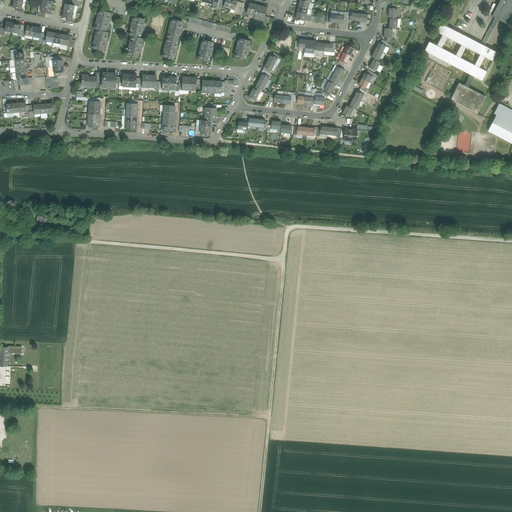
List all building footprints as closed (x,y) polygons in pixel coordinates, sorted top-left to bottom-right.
[(237,0),(225,0),(224,6),(224,7),(224,6),(231,8),(234,9),(234,10),(235,10),(237,3),(237,0)] [(298,7),(308,9),(310,3),(300,0),(298,7)] [(511,0),(500,0),(492,16),(495,18),(498,20),(509,25),(511,18),(511,0)] [(23,2),(14,1),(13,7),(17,8),(22,9),(23,2)] [(244,5),(237,3),(235,10),(239,11),(238,14),(241,15),(243,8),(244,5)] [(72,5),(65,4),(64,10),(73,12),(75,6),(75,5),(72,5)] [(257,6),(249,4),(246,14),(254,16),(257,6)] [(51,8),(42,6),(41,12),(45,13),(50,14),(51,8)] [(267,9),(257,6),(254,16),(254,17),(259,18),(259,20),(263,21),(265,17),(267,9)] [(298,7),(297,13),(307,15),(308,9),(298,7)] [(392,8),(390,8),(389,18),(390,18),(397,19),(398,9),(392,8)] [(73,12),(64,10),(63,17),(67,17),(72,18),(73,12)] [(110,12),(99,10),(95,29),(97,30),(105,31),(107,26),(108,26),(110,19),(108,18),(110,12)] [(307,15),(297,13),(296,19),(305,21),(305,20),(307,15)] [(367,14),(357,13),(356,21),(366,22),(367,14)] [(145,19),(134,16),(129,36),(131,36),(140,38),(141,33),(143,32),(144,26),(143,24),(145,19)] [(208,22),(190,17),(189,22),(199,25),(206,27),(208,22)] [(183,21),(172,18),(167,38),(178,40),(179,35),(181,34),(182,28),(181,26),(183,21)] [(397,19),(390,18),(389,28),(393,29),(397,29),(398,19),(397,19)] [(481,44),(484,46),(498,20),(495,18),(481,44)] [(14,23),(6,22),(5,29),(5,31),(12,32),(14,23)] [(219,25),(208,22),(206,27),(218,30),(219,25)] [(21,25),(14,23),(12,32),(19,34),(20,34),(21,26),(21,25)] [(481,44),(439,23),(435,31),(443,35),(437,46),(441,48),(447,37),(461,44),(456,56),(460,58),(465,47),(480,54),(474,66),(478,68),(484,56),(492,60),(496,52),(484,46),(481,44)] [(231,28),(219,25),(218,30),(230,33),(231,28)] [(34,27),(27,26),(27,27),(25,35),(33,36),(34,27)] [(42,29),(34,27),(33,36),(40,38),(41,33),(42,29)] [(389,28),(385,28),(384,38),(392,38),(393,29),(389,28)] [(105,31),(97,30),(93,49),(104,51),(105,46),(106,45),(107,39),(107,38),(108,32),(105,31)] [(55,33),(47,32),(47,34),(45,41),(46,41),(53,42),(55,33)] [(62,35),(55,33),(53,42),(60,44),(62,35)] [(69,36),(62,35),(60,44),(67,45),(68,45),(69,36)] [(140,38),(131,36),(127,55),(138,57),(139,52),(141,51),(142,45),(141,44),(143,38),(140,38)] [(250,40),(239,37),(235,56),(246,59),(247,54),(248,53),(250,46),(249,45),(250,40)] [(178,40),(167,38),(163,57),(174,59),(175,54),(176,54),(178,48),(178,47),(177,45),(178,40)] [(214,42),(203,39),(198,58),(209,61),(210,56),(212,55),(213,48),(213,47),(214,42)] [(316,41),(306,40),(305,48),(315,49),(316,41)] [(324,54),(325,51),(325,44),(316,42),(314,56),(321,57),(321,54),(324,54)] [(381,43),(379,42),(376,49),(383,52),(386,46),(381,43)] [(437,46),(429,42),(425,50),(433,54),(432,55),(436,57),(437,56),(452,63),(451,64),(455,66),(456,66),(470,73),(464,85),(468,87),(474,75),(482,79),(486,72),(486,71),(456,56),(437,46)] [(332,44),(325,44),(325,51),(335,52),(336,44),(333,43),(332,46),(332,44)] [(355,49),(348,45),(343,54),(350,58),(355,49)] [(383,52),(376,49),(372,58),(378,61),(383,52)] [(350,58),(343,54),(340,60),(345,63),(347,64),(350,58)] [(272,55),(271,55),(267,61),(274,65),(277,58),(272,55)] [(381,62),(374,59),(369,68),(376,71),(381,62)] [(274,65),(267,61),(264,67),(267,69),(271,71),(274,65)] [(338,66),(335,73),(341,76),(345,70),(342,69),(338,66)] [(367,73),(365,72),(362,79),(369,82),(372,76),(367,73)] [(269,77),(262,73),(262,74),(259,80),(266,83),(268,80),(269,77)] [(335,73),(330,82),(335,84),(337,85),(341,76),(335,73)] [(88,77),(87,85),(87,87),(96,87),(96,83),(96,77),(88,77)] [(369,82),(362,79),(359,85),(361,86),(365,89),(369,82)] [(260,91),(261,92),(264,86),(266,83),(259,80),(255,89),(260,91)] [(324,90),(331,93),(335,84),(330,82),(328,81),(327,84),(324,90)] [(464,85),(459,82),(450,99),(476,113),(483,100),(485,96),(468,87),(464,85)] [(260,91),(255,89),(253,88),(249,97),(250,97),(255,100),(256,100),(260,91)] [(357,91),(354,97),(361,101),(364,95),(358,92),(357,91)] [(284,96),(274,95),(274,96),(273,102),(283,103),(284,96)] [(314,97),(304,96),(303,104),(313,105),(314,104),(314,97)] [(321,97),(314,97),(314,104),(324,105),(325,98),(321,97)] [(361,101),(354,97),(349,106),(354,109),(356,110),(361,101)] [(511,111),(511,110),(499,103),(494,113),(496,115),(488,131),(511,143),(511,111),(511,112),(511,111)] [(347,105),(342,114),(349,117),(351,114),(354,109),(349,106),(347,105)] [(258,119),(248,118),(248,122),(247,126),(251,126),(257,127),(258,119)] [(248,122),(238,121),(237,129),(247,130),(247,129),(247,126),(248,122)] [(281,122),(271,121),(270,128),(277,129),(281,129),(281,125),(281,122)] [(281,125),(281,129),(280,132),(284,133),(290,133),(291,126),(281,125)] [(307,127),(297,126),(297,134),(306,135),(307,127)] [(315,128),(307,127),(306,135),(314,136),(314,130),(315,128)] [(337,128),(327,127),(327,134),(337,135),(337,128)] [(357,130),(352,130),(349,130),(349,129),(345,128),(345,130),(344,138),(344,141),(351,141),(356,142),(357,130)] [(44,217),(37,216),(36,228),(43,229),(43,223),(46,223),(47,218),(44,218),(44,217)] [(8,353),(0,352),(0,366),(8,367),(8,353)]
